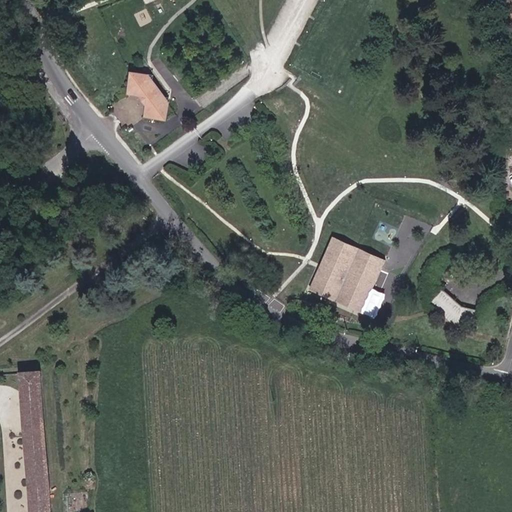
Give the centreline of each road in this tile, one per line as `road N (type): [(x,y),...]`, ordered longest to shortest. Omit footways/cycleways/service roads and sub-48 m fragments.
road 1 (tertiary): [(102,141),(204,253),(274,305),(308,321),(511,372)]
road 2 (tertiary): [(22,0),(23,18),(102,141)]
